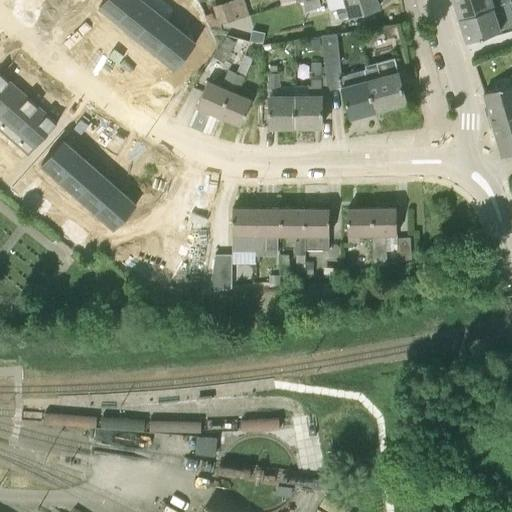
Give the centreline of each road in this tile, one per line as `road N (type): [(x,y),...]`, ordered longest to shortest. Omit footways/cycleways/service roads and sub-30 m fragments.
road 1 (residential): [(458,167),(217,158),(179,145),(83,86),(0,14)]
road 2 (residential): [(458,167),(470,111),(435,0)]
